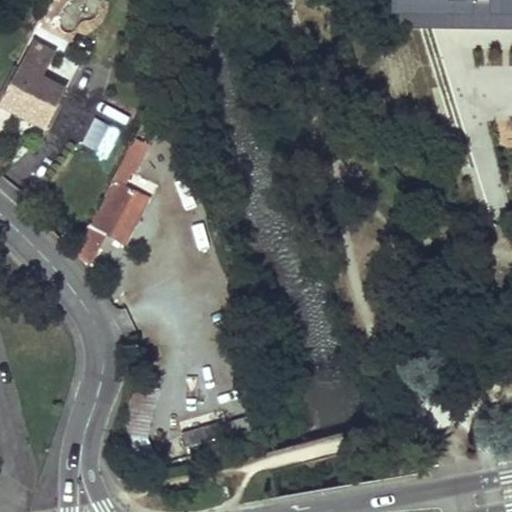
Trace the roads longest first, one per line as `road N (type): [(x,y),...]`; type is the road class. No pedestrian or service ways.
road 1 (tertiary): [(0,216),(54,268),(103,350),(81,449)]
road 2 (primary): [(511,477),(325,511)]
